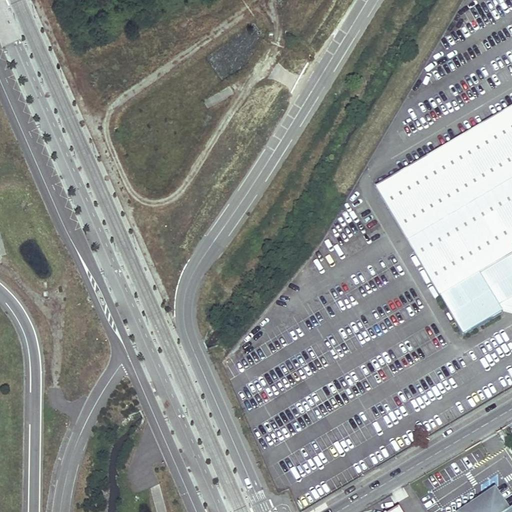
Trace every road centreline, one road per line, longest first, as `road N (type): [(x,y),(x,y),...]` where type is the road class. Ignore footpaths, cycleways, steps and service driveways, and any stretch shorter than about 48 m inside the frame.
road 1 (tertiary): [(263,511),(186,332),(185,298),(199,262),(368,0)]
road 2 (trunk): [(0,289),(33,344),(32,511)]
road 3 (unclassified): [(511,408),(336,511)]
